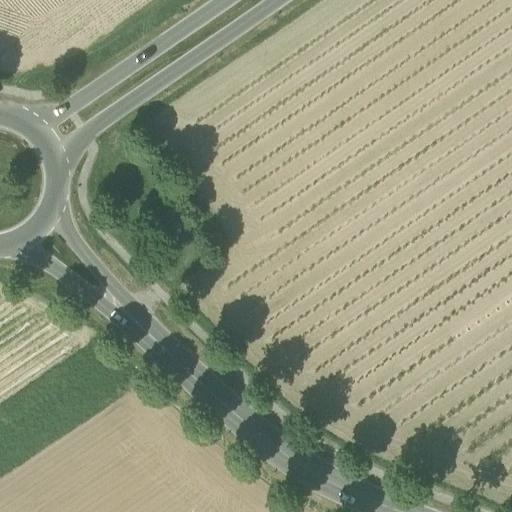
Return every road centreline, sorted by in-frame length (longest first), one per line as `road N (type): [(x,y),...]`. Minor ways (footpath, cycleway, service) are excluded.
road 1 (secondary): [(130,319),(297,465),(398,511)]
road 2 (motorway): [(57,164),(84,134),(280,0)]
road 3 (motorway): [(225,0),(65,107),(29,122)]
road 4 (secondary): [(130,319),(55,201)]
road 5 (secondary): [(12,244),(130,319)]
